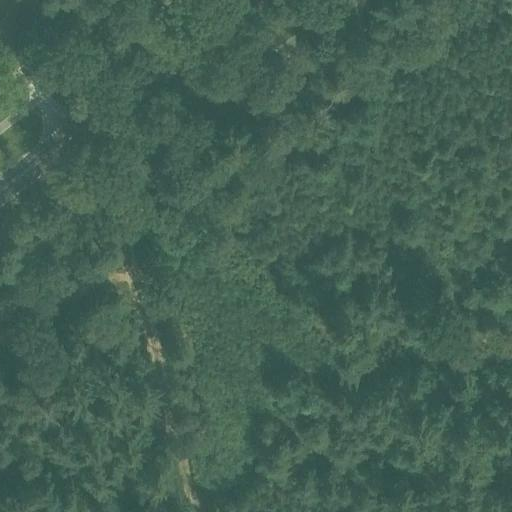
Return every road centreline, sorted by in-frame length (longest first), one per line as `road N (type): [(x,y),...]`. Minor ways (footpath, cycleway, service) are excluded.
road 1 (secondary): [(0,190),(247,0)]
road 2 (track): [(0,50),(113,182)]
